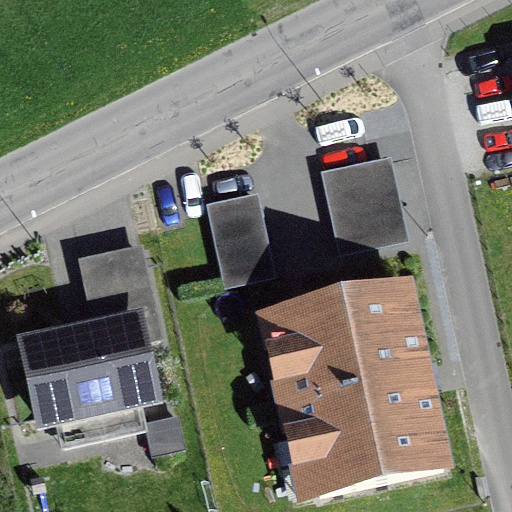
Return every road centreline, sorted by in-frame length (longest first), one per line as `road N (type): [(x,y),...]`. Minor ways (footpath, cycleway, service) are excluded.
road 1 (residential): [(511,499),(399,0)]
road 2 (tertiary): [(375,0),(0,190)]
